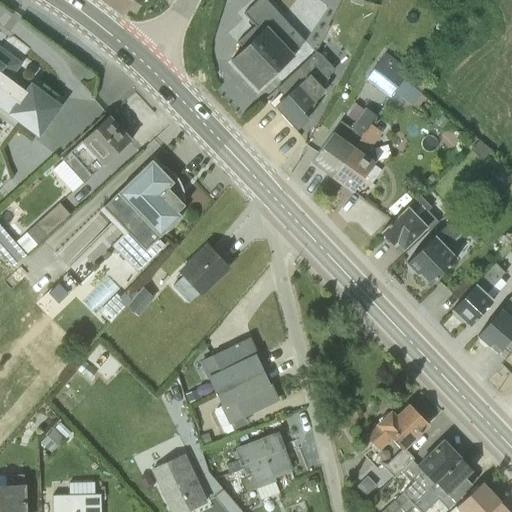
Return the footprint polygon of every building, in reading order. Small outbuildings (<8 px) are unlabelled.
[(140,0),(105,0),(121,11),(125,6),(132,11),(140,0)] [(291,56),(264,28),(230,60),(256,89),(291,56)] [(446,38),(430,30),(424,44),(439,51),(446,38)] [(401,67),(403,64),(385,48),(384,48),(364,79),(378,90),(349,128),(339,121),(308,163),(328,178),(373,119),(408,72),(401,67)] [(7,78),(17,64),(0,51),(0,110),(34,136),(56,107),(30,87),(24,94),(21,92),(22,90),(7,78)] [(332,70),(317,52),(275,89),(276,90),(280,87),(286,94),(273,107),(294,131),(307,119),(302,113),(323,92),(321,89),(326,77),(326,76),(332,70)] [(403,78),(395,89),(403,94),(405,92),(413,98),(419,90),(403,78)] [(60,159),(82,183),(128,141),(128,140),(125,142),(117,133),(118,131),(107,119),(107,117),(60,159)] [(364,155),(385,127),(373,119),(328,178),(350,193),(373,162),(364,155)] [(480,161),(489,152),(488,151),(477,141),(469,149),(480,161)] [(166,189),(172,183),(150,160),(102,207),(124,231),(110,246),(135,272),(164,246),(156,238),(179,216),(176,212),(183,206),(166,189)] [(496,189),(487,179),(478,187),(488,197),(496,189)] [(429,207),(418,195),(378,232),(391,245),(394,242),(402,251),(424,230),(426,231),(436,222),(426,211),(429,207)] [(460,234),(448,222),(404,263),(426,286),(455,259),(446,248),(460,234)] [(171,286),(186,302),(197,293),(198,294),(224,269),(204,249),(178,273),(181,276),(171,286)] [(503,273),(493,263),(449,311),(466,328),(492,300),(491,299),(504,284),(498,279),(503,273)] [(474,284),(465,276),(449,294),(457,302),(474,284)] [(152,298),(141,287),(125,306),(136,316),(152,298)] [(511,293),(474,337),(486,348),(488,347),(495,355),(509,338),(511,339),(511,293)] [(125,304),(115,294),(96,312),(108,323),(109,322),(125,304)] [(207,379),(214,393),(261,370),(256,358),(257,357),(248,338),(198,362),(206,379),(207,379)] [(267,382),(261,370),(214,393),(220,406),(214,409),(213,413),(222,432),(226,433),(235,429),(245,424),(242,418),(278,400),(269,382),(267,382)] [(389,413),(364,437),(376,450),(389,438),(400,450),(386,463),(380,463),(379,464),(392,477),(399,471),(410,461),(412,459),(402,449),(426,426),(423,423),(423,419),(420,416),(416,416),(407,406),(394,418),(389,413)] [(244,475),(249,473),(254,488),(259,500),(277,494),(272,481),(271,477),(291,470),(276,433),(234,447),(238,460),(224,465),(227,474),(242,468),(244,475)] [(405,511),(412,506),(461,460),(442,439),(414,465),(410,461),(399,471),(410,484),(379,511),(405,511)] [(168,511),(184,511),(206,502),(183,454),(149,470),(168,511)] [(462,492),(476,479),(470,472),(471,471),(461,460),(412,506),(418,511),(423,511),(436,500),(446,511),(449,511),(466,496),(462,492)] [(0,485),(0,511),(22,511),(22,475),(5,475),(5,485),(0,485)] [(374,486),(365,477),(354,487),(363,497),(374,486)] [(51,496),(51,511),(99,511),(99,494),(93,495),(93,482),(67,483),(67,495),(51,496)] [(509,511),(486,488),(480,483),(466,496),(449,511),(509,511)]
